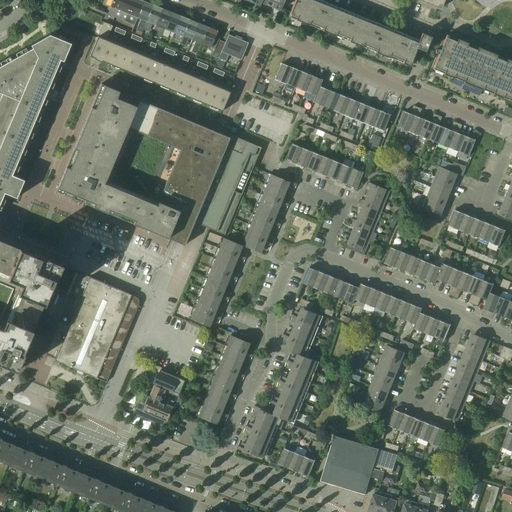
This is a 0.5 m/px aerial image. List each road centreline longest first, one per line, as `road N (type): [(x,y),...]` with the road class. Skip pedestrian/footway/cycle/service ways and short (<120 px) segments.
road 1 (residential): [(511,133),(263,30)]
road 2 (residential): [(216,466),(270,347),(271,306),(293,255),(303,249),(324,256)]
road 3 (residential): [(0,424),(240,511)]
road 4 (secondary): [(311,511),(96,436)]
road 5 (secondary): [(92,446),(277,511)]
road 6 (residential): [(417,355),(404,389),(407,398),(427,399),(462,313)]
road 7 (residential): [(462,313),(324,256)]
road 8 (residential): [(101,423),(154,294)]
road 9 (residential): [(284,128),(233,107),(263,30)]
road 10 (residential): [(511,41),(381,4)]
road 11 (residential): [(328,511),(325,502),(216,466)]
road 12 (residential): [(216,466),(101,423)]
